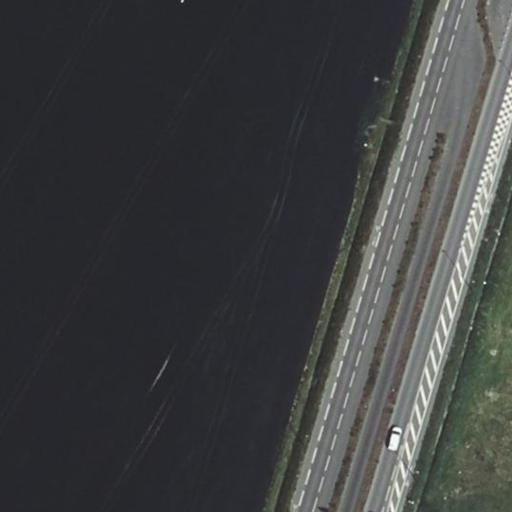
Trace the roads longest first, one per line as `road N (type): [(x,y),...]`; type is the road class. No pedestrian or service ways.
road 1 (primary): [(466,0),(311,511)]
road 2 (primary): [(380,511),(511,69)]
